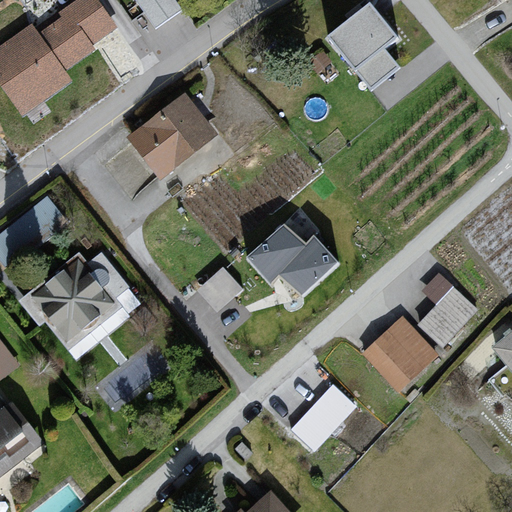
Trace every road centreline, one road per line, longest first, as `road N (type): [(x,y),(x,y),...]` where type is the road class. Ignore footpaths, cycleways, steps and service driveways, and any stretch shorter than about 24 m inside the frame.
road 1 (residential): [(118,511),(511,163)]
road 2 (residential): [(262,0),(0,193)]
road 3 (unknown): [(251,393),(93,193)]
road 4 (residential): [(417,0),(511,116)]
